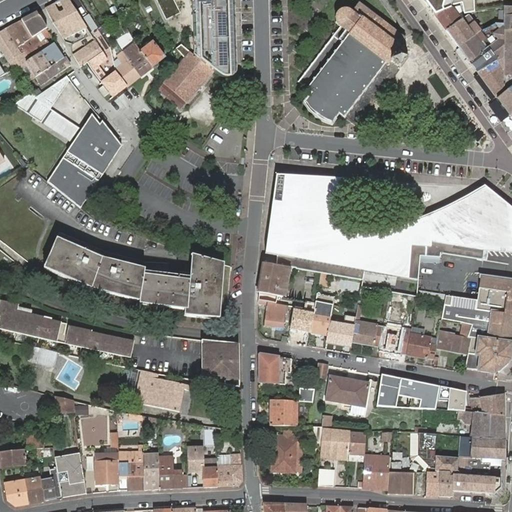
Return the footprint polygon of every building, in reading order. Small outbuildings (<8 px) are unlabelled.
[(86,24),(74,6),(70,0),(62,0),(62,3),(65,8),(64,9),(61,10),(60,10),(57,5),(54,4),(46,8),(57,28),(58,30),(64,39),(86,24)] [(157,0),(166,18),(180,11),(174,0),(192,0),(194,43),(230,72),(232,72),(234,72),(236,71),(237,68),(234,0),(157,0)] [(425,0),(436,14),(453,7),(460,6),(463,5),(464,12),(476,10),(475,0),(425,0)] [(406,39),(360,3),(353,13),(348,10),(344,10),(339,12),(338,15),(337,18),(338,23),(342,27),(300,82),(303,85),(306,88),(307,89),(312,93),(309,98),(305,103),(309,109),(316,116),(327,122),(335,124),(338,121),(337,120),(341,115),(346,120),(347,118),(353,123),(397,66),(401,69),(409,59),(400,53),(404,49),(401,46),(406,39)] [(498,98),(510,116),(511,114),(511,74),(511,73),(511,62),(511,5),(504,5),(504,7),(504,10),(504,19),(504,23),(502,56),(502,72),(505,92),(498,98)] [(436,14),(447,30),(463,18),(460,6),(453,7),(436,14)] [(47,27),(41,17),(39,15),(37,13),(21,21),(31,37),(41,31),(47,27)] [(447,30),(459,47),(480,31),(468,15),(463,18),(447,30)] [(21,21),(5,29),(21,54),(39,42),(44,49),(50,45),(46,38),(44,35),(49,32),(50,31),(47,27),(41,31),(31,37),(21,21)] [(459,47),(479,73),(502,56),(504,23),(500,23),(496,23),(499,28),(492,33),(498,41),(486,49),(480,42),(486,38),(481,31),(480,31),(459,47)] [(16,58),(20,65),(21,65),(26,62),(44,49),(39,42),(21,54),(5,29),(0,32),(0,46),(3,53),(9,62),(16,58)] [(89,61),(103,51),(104,50),(99,44),(97,39),(96,39),(74,55),(80,65),(82,67),(82,66),(89,61)] [(50,45),(44,49),(26,62),(35,77),(64,58),(53,42),(50,45)] [(141,51),(135,42),(124,51),(130,60),(141,51)] [(153,42),(141,51),(153,66),(164,57),(165,57),(153,42)] [(222,76),(230,72),(194,43),(194,55),(201,60),(208,66),(222,76)] [(192,56),(181,47),(178,50),(185,61),(164,84),(165,84),(160,90),(181,109),(186,103),(187,104),(216,73),(192,56)] [(103,51),(89,61),(93,68),(99,64),(97,62),(106,55),(103,51)] [(126,62),(116,71),(128,86),(142,75),(130,60),(124,51),(119,54),(126,62)] [(130,60),(142,75),(153,66),(141,51),(130,60)] [(488,85),(498,98),(505,92),(502,72),(502,56),(479,73),(487,85),(488,85)] [(64,58),(35,77),(41,84),(70,64),(66,57),(64,58)] [(21,65),(31,79),(35,77),(26,62),(21,65)] [(97,73),(103,82),(114,97),(128,86),(116,71),(107,78),(102,70),(97,73)] [(32,91),(15,102),(71,142),(44,180),(66,198),(78,205),(121,145),(102,120),(99,123),(92,113),(81,128),(50,107),(71,79),(68,75),(42,92),(36,96),(32,91)] [(105,86),(101,89),(106,97),(110,93),(105,86)] [(38,87),(32,91),(36,96),(42,92),(38,87)] [(347,179),(277,176),(266,254),(278,256),(277,265),(290,268),(364,281),(362,289),(419,297),(422,256),(441,258),(441,254),(485,259),(486,250),(511,251),(511,208),(485,186),(460,200),(430,214),(409,222),(398,226),(382,230),(367,233),(351,232),(338,224),(335,212),(341,192),(347,179)] [(218,321),(225,271),(189,257),(187,276),(187,280),(144,275),(144,274),(143,273),(120,266),(109,263),(101,260),(62,240),(49,266),(94,288),(139,302),(139,304),(141,304),(161,307),(187,311),(187,317),(218,321)] [(277,265),(269,264),(265,263),(260,286),(260,293),(278,296),(285,298),(290,268),(277,265)] [(329,277),(322,275),(320,285),(328,286),(329,277)] [(511,343),(511,282),(482,275),(478,301),(477,307),(451,304),(452,298),(446,297),(445,301),(442,319),(460,322),(473,325),(469,338),(472,339),(469,354),(466,369),(495,373),(494,379),(503,381),(511,382),(511,381),(511,360),(510,361),(511,343)] [(260,293),(260,301),(277,304),(278,296),(260,293)] [(477,307),(478,301),(452,298),(451,304),(477,307)] [(0,315),(2,316),(0,323),(0,327),(66,343),(131,358),(134,342),(92,332),(92,331),(70,326),(68,334),(65,333),(68,323),(52,319),(52,318),(18,310),(19,304),(1,300),(0,305),(0,315)] [(260,301),(260,305),(267,306),(264,325),(284,328),(286,315),(288,315),(290,306),(277,304),(260,301)] [(327,336),(332,314),(334,306),(316,303),(316,304),(314,312),(314,314),(310,332),(327,336)] [(290,329),(310,332),(314,314),(297,311),(298,307),(294,307),(290,329)] [(349,327),(355,327),(356,322),(357,319),(332,314),(327,336),(326,343),(345,346),(349,327)] [(355,327),(353,341),(376,346),(376,345),(380,345),(383,332),(378,331),(379,327),(360,323),(356,322),(355,327)] [(442,349),(469,354),(472,339),(469,338),(473,325),(460,322),(459,331),(463,332),(462,337),(456,336),(445,334),(442,349)] [(380,345),(379,352),(401,356),(401,354),(406,355),(410,335),(411,331),(384,326),(383,332),(380,345)] [(410,335),(406,355),(427,359),(427,358),(434,359),(437,346),(430,345),(431,339),(410,335)] [(226,343),(203,341),(203,381),(240,387),(239,351),(239,344),(226,343)] [(58,353),(39,348),(36,364),(54,368),(58,353)] [(260,355),(260,383),(286,385),(286,372),(291,372),(291,359),(261,354),(260,355)] [(329,365),(319,363),(317,377),(326,378),(329,365)] [(148,381),(150,372),(142,371),(140,370),(134,401),(144,403),(148,381)] [(156,374),(150,372),(148,381),(144,403),(182,412),(185,390),(192,391),(193,386),(158,378),(159,374),(156,374)] [(371,382),(332,375),(327,403),(366,410),(371,382)] [(466,393),(381,375),(376,407),(435,410),(464,411),(466,393)] [(313,402),(315,390),(300,388),(299,402),(313,402)] [(504,416),(505,393),(470,397),(469,412),(502,416),(504,416)] [(75,412),(75,409),(74,399),(57,395),(60,413),(75,412)] [(83,409),(85,402),(74,399),(75,409),(83,409)] [(297,401),(272,400),(271,426),(297,426),(297,401)] [(464,411),(458,411),(457,419),(473,421),(472,433),(469,433),(468,438),(501,441),(504,441),(504,416),(502,416),(469,412),(467,411),(464,411)] [(82,419),(85,441),(100,438),(109,437),(106,416),(82,419)] [(159,424),(159,418),(144,416),(144,424),(151,425),(151,422),(159,424)] [(333,416),(323,416),(323,426),(333,426),(333,416)] [(321,426),(313,427),(311,440),(320,441),(321,429),(321,426)] [(241,439),(241,431),(224,429),(224,433),(226,434),(226,436),(241,439)] [(347,455),(349,431),(321,429),(320,441),(319,457),(335,458),(335,454),(347,455)] [(365,456),(367,432),(349,431),(347,455),(365,456)] [(393,432),(384,431),(383,442),(392,443),(393,432)] [(110,432),(110,448),(119,448),(119,432),(110,432)] [(44,449),(44,435),(28,434),(27,450),(38,449),(44,449)] [(272,472),(294,473),(294,468),(296,436),(274,435),(272,472)] [(504,459),(504,441),(501,441),(468,438),(467,438),(467,442),(471,443),(471,447),(466,446),(460,446),(459,457),(458,471),(464,475),(490,476),(490,464),(495,464),(501,464),(501,459),(504,459)] [(204,448),(188,448),(187,459),(188,474),(198,473),(199,474),(199,479),(205,479),(205,487),(219,487),(217,459),(212,459),(204,460),(204,448)] [(142,453),(121,453),(121,465),(121,473),(129,473),(129,491),(145,490),(145,450),(142,453)] [(148,450),(145,450),(145,490),(160,489),(159,458),(159,455),(149,455),(148,450)] [(20,451),(14,452),(0,453),(0,459),(1,468),(22,465),(24,464),(22,451),(20,451)] [(121,465),(121,453),(97,453),(98,484),(121,483),(121,473),(121,465)] [(61,483),(63,496),(75,494),(74,492),(81,492),(81,495),(88,494),(82,455),(57,459),(59,472),(61,483)] [(242,455),(217,457),(217,459),(219,487),(239,486),(244,482),(242,455)] [(391,458),(365,456),(363,488),(389,490),(390,471),(391,458)] [(459,457),(442,456),(442,473),(448,473),(449,477),(452,477),(465,478),(464,475),(458,471),(459,457)] [(159,458),(160,489),(183,488),(189,488),(188,475),(183,476),(183,472),(174,472),(173,458),(159,458)] [(405,459),(391,458),(390,471),(405,472),(405,459)] [(53,478),(42,479),(46,501),(58,499),(58,497),(63,496),(61,483),(59,472),(58,467),(51,468),(53,478)] [(319,470),(318,486),(333,487),(334,471),(319,470)] [(390,471),(389,490),(389,494),(397,495),(397,497),(414,496),(414,472),(405,472),(390,471)] [(439,496),(439,473),(427,472),(426,481),(425,497),(439,496)] [(448,473),(442,473),(439,473),(439,496),(451,497),(452,495),(452,477),(449,477),(448,473)] [(500,486),(500,478),(490,478),(465,478),(452,477),(452,495),(490,496),(493,493),(494,494),(500,490),(498,488),(500,486)] [(46,501),(42,479),(27,482),(31,504),(46,501)] [(31,504),(27,482),(27,481),(5,485),(9,502),(18,506),(31,504)]
